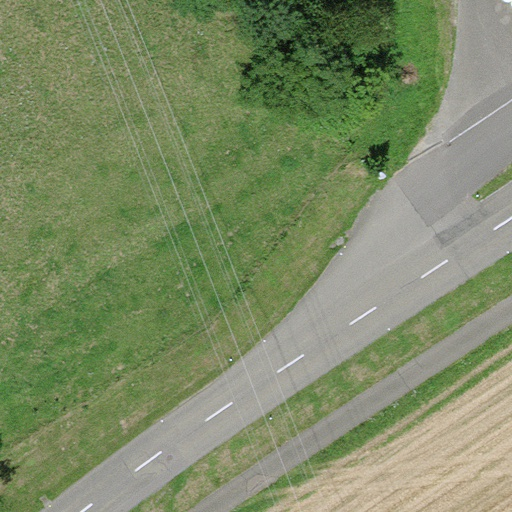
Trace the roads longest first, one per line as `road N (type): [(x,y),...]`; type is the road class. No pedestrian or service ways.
road 1 (track): [(198,511),(511,304)]
road 2 (tertiary): [(83,511),(355,322)]
road 3 (unclassified): [(511,133),(398,223),(355,322)]
road 4 (tertiary): [(355,322),(511,217)]
